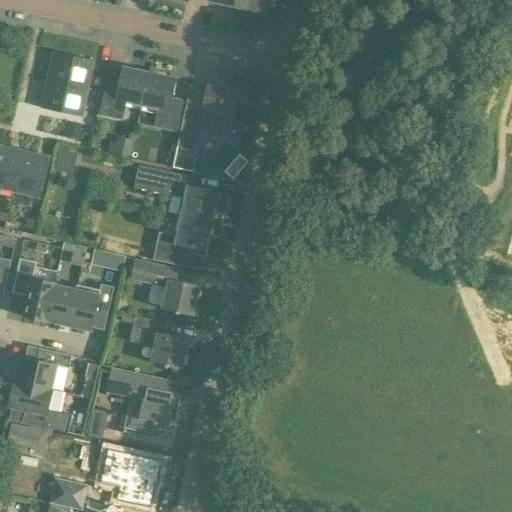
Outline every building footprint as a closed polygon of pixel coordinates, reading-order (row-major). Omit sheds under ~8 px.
[(266,0),(237,0),(236,8),(264,14),(266,0)] [(56,64),(52,82),(84,88),(86,75),(91,76),(94,62),(53,53),(51,63),(56,64)] [(122,120),(125,108),(140,111),(148,73),(122,68),(118,87),(104,84),(98,115),(122,120)] [(184,101),(170,98),(174,79),(148,73),(140,111),(156,115),(153,127),(177,132),(184,101)] [(84,88),(52,82),(47,81),(45,90),(50,91),(46,109),(41,108),(41,109),(44,110),(75,117),(82,118),(82,117),(78,116),(80,102),(85,104),(88,89),(84,88)] [(207,86),(203,109),(186,105),(173,168),(192,172),(200,134),(221,139),(223,131),(229,133),(237,92),(207,86)] [(107,154),(129,158),(132,141),(117,138),(116,142),(109,141),(107,154)] [(14,188),(22,157),(24,152),(13,150),(12,154),(0,151),(0,184),(4,186),(3,191),(13,193),(14,188)] [(40,161),(22,157),(14,188),(28,192),(27,196),(41,200),(51,159),(41,157),(40,161)] [(134,187),(184,198),(181,216),(212,223),(218,193),(187,186),(189,176),(139,165),(134,187)] [(181,216),(176,236),(158,232),(152,259),(177,265),(181,247),(206,252),(212,223),(181,216)] [(94,250),(91,265),(122,272),(125,257),(94,250)] [(0,284),(5,285),(11,261),(0,258),(0,284)] [(130,279),(167,287),(162,309),(192,315),(198,286),(176,281),(179,268),(135,258),(130,279)] [(45,322),(54,283),(33,278),(36,263),(19,259),(11,293),(27,297),(22,317),(45,322)] [(68,326),(77,285),(76,285),(75,290),(55,285),(55,284),(54,283),(45,322),(46,322),(46,321),(68,326)] [(77,285),(68,326),(91,331),(92,328),(96,310),(107,313),(113,287),(100,284),(99,290),(77,285)] [(129,341),(154,347),(151,363),(181,370),(187,340),(163,335),(166,322),(123,313),(121,321),(133,323),(129,341)] [(14,381),(52,390),(53,389),(51,389),(57,366),(68,368),(71,356),(38,348),(35,360),(25,357),(21,356),(15,381),(14,380),(14,381)] [(132,398),(130,404),(125,428),(152,434),(155,423),(168,426),(175,395),(163,392),(165,380),(111,368),(106,393),(132,398)] [(48,410),(52,390),(14,381),(8,407),(12,407),(25,410),(22,422),(68,432),(72,415),(54,411),(53,416),(47,415),(48,410)] [(511,511),(511,404),(504,402),(471,511),(511,511)] [(94,410),(88,436),(102,438),(107,413),(94,410)] [(106,449),(99,483),(118,487),(115,500),(149,507),(153,487),(155,487),(156,482),(155,482),(160,461),(106,449)] [(50,502),(82,510),(88,485),(55,478),(50,502)]
